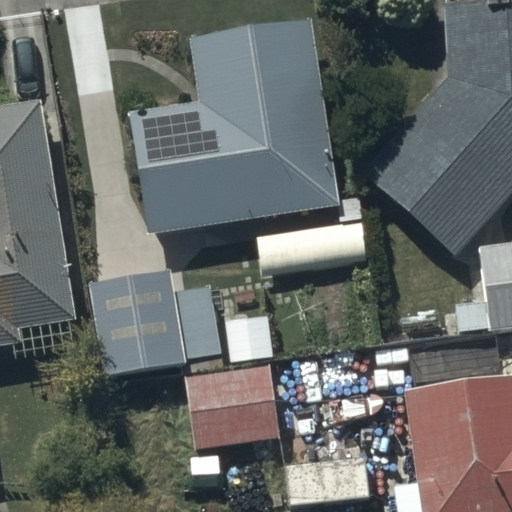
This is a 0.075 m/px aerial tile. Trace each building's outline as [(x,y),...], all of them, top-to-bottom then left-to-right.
[(511,14),(441,19),(442,95),(359,187),(453,272),(511,207),(511,14)] [(196,117),(124,128),(143,251),(335,221),(307,39),(187,58),(196,117)] [(37,123),(0,128),(0,363),(19,361),(16,345),(69,338),(37,123)] [(359,234),(255,248),(260,285),(364,271),(359,234)] [(511,258),(477,263),(487,345),(511,342),(511,258)] [(209,303),(170,309),(167,288),(83,300),(97,396),(115,394),(220,379),(209,303)] [(266,327),(222,334),(228,377),(273,371),(266,327)] [(265,381),(185,390),(194,462),(273,453),(265,381)] [(511,511),(511,393),(401,409),(412,497),(392,500),(394,511),(511,511)] [(365,511),(363,475),(281,482),(283,511),(365,511)]
